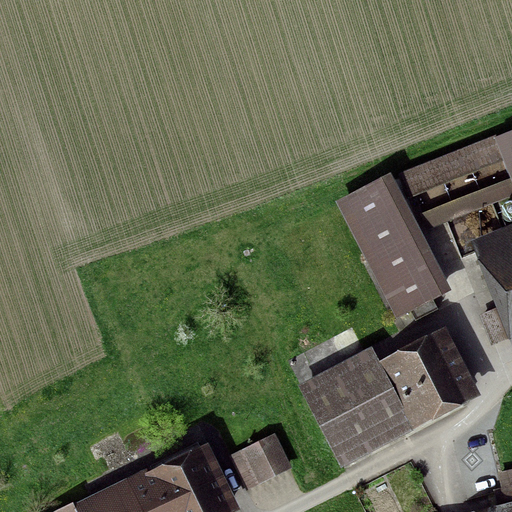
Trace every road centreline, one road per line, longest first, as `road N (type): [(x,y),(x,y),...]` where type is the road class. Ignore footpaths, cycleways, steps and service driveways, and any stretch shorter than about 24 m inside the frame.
road 1 (track): [(448,511),(434,449),(511,396)]
road 2 (track): [(312,511),(434,449)]
